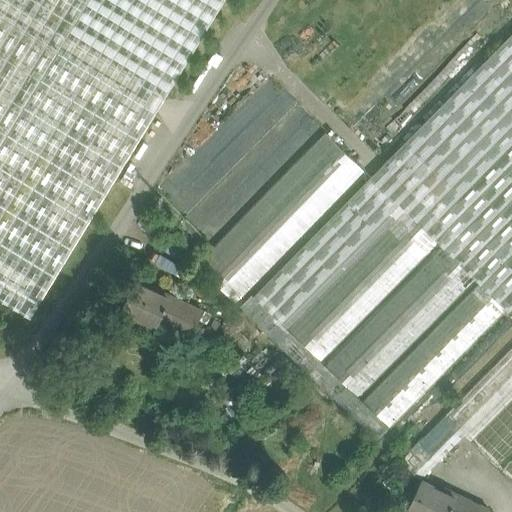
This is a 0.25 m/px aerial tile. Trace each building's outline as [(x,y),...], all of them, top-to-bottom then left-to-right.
[(0,0),(0,298),(30,317),(224,0),(0,0)] [(511,33),(253,295),(288,328),(405,209),(438,241),(435,244),(440,248),(473,280),(477,284),(504,310),(506,309),(508,311),(511,307),(511,33)] [(159,189),(212,242),(325,128),(271,75),(159,189)] [(326,132),(196,265),(235,302),(364,170),(326,132)] [(405,209),(288,328),(321,360),(435,244),(438,241),(405,209)] [(440,248),(324,363),(359,396),(473,280),(440,248)] [(156,292),(135,282),(121,312),(154,327),(161,313),(175,319),(174,323),(192,331),(202,310),(157,289),(156,292)] [(477,284),(363,400),(390,426),(504,310),(477,284)] [(253,295),(252,293),(239,306),(377,439),(390,426),(363,400),(359,396),(324,363),(321,360),(288,328),(253,295)] [(236,327),(219,344),(234,359),(240,353),(244,356),(247,353),(244,349),(251,343),(236,327)] [(511,345),(444,414),(464,434),(497,466),(511,451),(511,345)] [(444,414),(400,459),(420,478),(464,434),(444,414)] [(511,459),(501,471),(511,481),(511,459)] [(442,490),(422,480),(407,510),(412,511),(447,511),(448,511),(449,511),(487,511),(489,509),(444,487),(442,490)]
